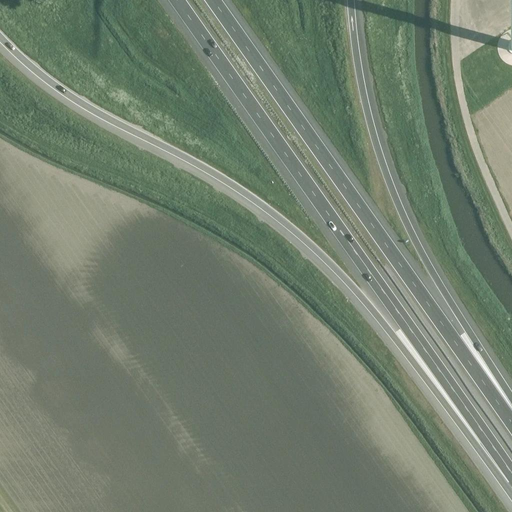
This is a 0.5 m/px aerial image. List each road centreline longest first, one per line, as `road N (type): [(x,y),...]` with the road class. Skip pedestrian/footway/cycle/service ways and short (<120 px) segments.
road 1 (motorway): [(0,37),(55,86),(237,187),(316,249),(375,312),(484,457),(511,476)]
road 2 (motorway): [(178,0),(511,472)]
road 3 (motorway): [(511,423),(214,0)]
road 4 (motorway): [(511,397),(392,191),(366,106),(352,0)]
